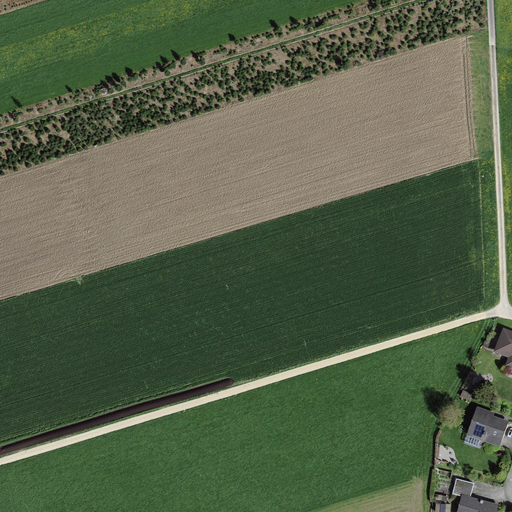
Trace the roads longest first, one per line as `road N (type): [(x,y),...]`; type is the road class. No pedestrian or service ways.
road 1 (unclassified): [(497,312),(0,464)]
road 2 (unclassified): [(497,312),(485,0)]
